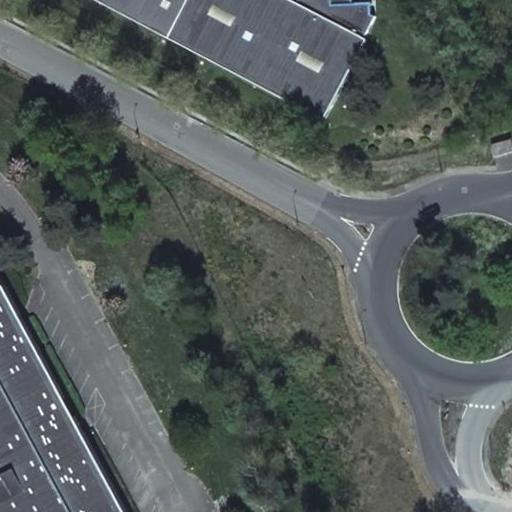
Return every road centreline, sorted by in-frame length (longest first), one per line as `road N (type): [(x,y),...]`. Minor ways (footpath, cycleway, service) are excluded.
road 1 (unclassified): [(0,26),(327,212)]
road 2 (unknown): [(0,257),(140,511)]
road 3 (residential): [(415,371),(432,453),(455,483),(476,494)]
